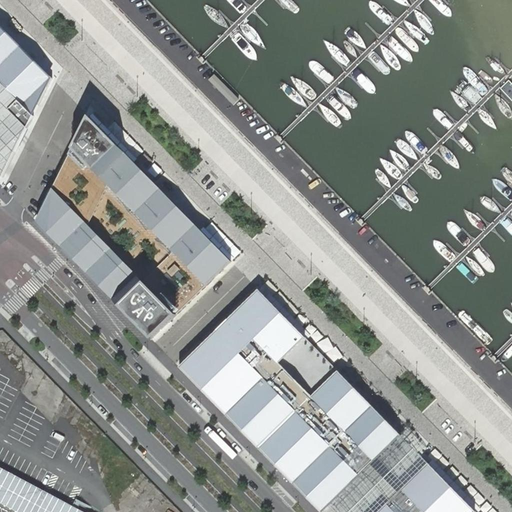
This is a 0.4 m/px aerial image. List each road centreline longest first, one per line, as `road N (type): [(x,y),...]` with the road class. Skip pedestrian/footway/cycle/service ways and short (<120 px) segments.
road 1 (primary): [(0,289),(218,511)]
road 2 (primary): [(283,511),(109,330)]
road 3 (primary): [(109,330),(55,264),(0,217)]
road 4 (secondary): [(109,330),(29,260),(12,252),(0,261)]
